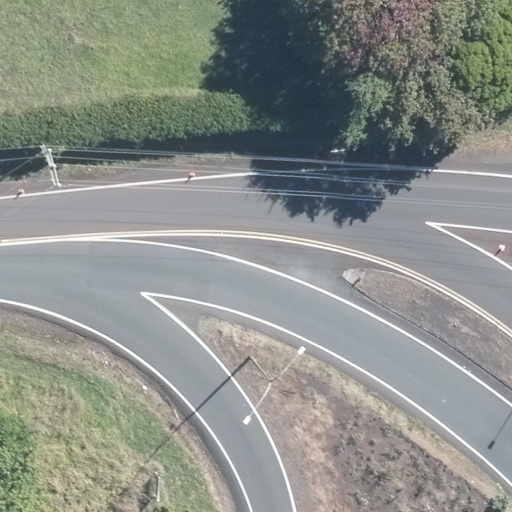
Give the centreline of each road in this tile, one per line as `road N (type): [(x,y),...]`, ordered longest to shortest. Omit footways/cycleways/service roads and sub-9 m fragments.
road 1 (tertiary): [(511,455),(355,338),(232,289),(0,252)]
road 2 (tertiary): [(265,511),(226,424),(187,375),(124,324),(0,266)]
road 3 (tertiary): [(0,243),(284,219)]
road 4 (tertiary): [(284,219),(380,243),(455,273),(511,310)]
road 5 (tertiary): [(284,219),(420,211),(511,217)]
